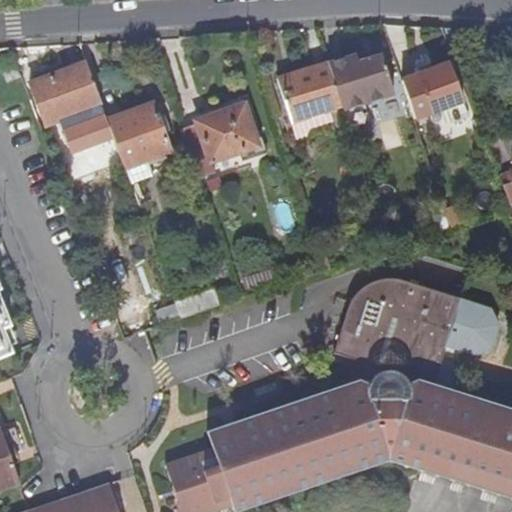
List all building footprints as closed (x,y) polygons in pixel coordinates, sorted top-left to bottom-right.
[(0,70),(5,82),(19,77),(10,54),(0,58),(0,70)] [(342,109),(343,112),(394,95),(382,56),(358,63),(356,57),(328,65),(342,109)] [(62,135),(106,118),(86,64),(30,85),(37,104),(32,105),(35,114),(39,112),(45,128),(57,123),(62,135)] [(329,113),(342,109),(328,65),(278,82),(297,141),(306,138),(310,131),(333,124),(329,113)] [(465,102),(451,65),(417,78),(431,116),(465,102)] [(181,131),(197,178),(214,173),(211,163),(257,148),(244,106),(196,123),(197,125),(181,131)] [(108,123),(125,170),(168,153),(151,107),(108,123)] [(507,206),(511,203),(511,183),(501,188),(507,206)] [(445,347),(475,357),(491,348),(498,326),(490,309),(417,286),(408,283),(400,281),(394,279),(389,279),(385,279),(382,280),(377,281),(373,282),(368,285),(362,289),(356,294),(351,299),(349,305),(333,353),(364,364),(359,381),(224,425),(206,431),(212,449),(165,465),(170,480),(174,491),(176,498),(180,511),(213,511),(216,511),(231,506),(232,511),(238,511),(251,508),(388,463),(416,471),(511,500),(511,410),(433,385),(445,347)] [(0,358),(16,353),(6,330),(12,327),(0,300),(0,294),(4,292),(0,281),(0,358)] [(239,300),(234,286),(214,292),(219,307),(239,300)] [(176,304),(176,306),(182,320),(219,307),(214,292),(214,291),(176,304)] [(162,326),(182,320),(176,306),(157,313),(162,326)] [(0,489),(19,483),(0,428),(0,489)] [(107,511),(116,509),(109,484),(30,510),(29,511),(25,511),(107,511)]
